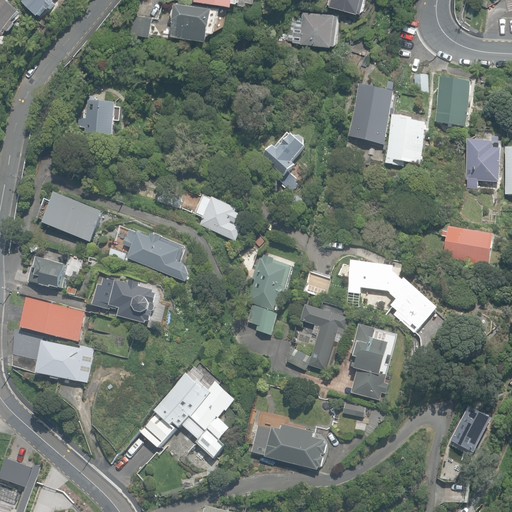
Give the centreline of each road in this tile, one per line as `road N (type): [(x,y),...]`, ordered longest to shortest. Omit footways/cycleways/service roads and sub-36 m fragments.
road 1 (residential): [(0,215),(24,96),(100,0)]
road 2 (residential): [(120,511),(0,381)]
